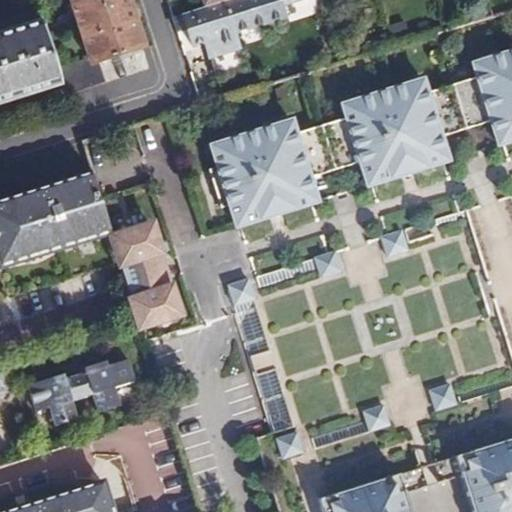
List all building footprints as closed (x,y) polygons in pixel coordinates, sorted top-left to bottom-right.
[(57,68),(62,83),(66,94),(105,82),(99,61),(142,46),(127,0),(72,0),(90,58),(57,68)] [(282,4),(296,0),(225,0),(208,5),(184,12),(189,29),(193,43),(206,40),(216,71),(245,62),(235,32),(286,17),(282,4)] [(174,15),(178,32),(189,29),(184,12),(174,15)] [(0,102),(62,83),(57,68),(42,17),(0,30),(0,102)] [(210,147),(217,169),(220,179),(212,182),(217,199),(225,197),(229,208),(236,229),(318,203),(310,180),(360,164),(367,187),(448,161),(441,139),(490,123),(498,146),(511,141),(511,51),(471,64),(475,76),(426,92),(422,80),(342,106),(345,117),(295,134),(292,121),(210,147)] [(220,179),(217,169),(209,171),(212,182),(220,179)] [(114,239),(93,174),(38,191),(43,209),(31,212),(26,195),(0,202),(0,373),(8,371),(142,329),(141,327),(114,239)] [(43,209),(38,191),(26,195),(31,212),(43,209)] [(225,197),(217,199),(220,211),(229,208),(225,197)] [(150,228),(114,239),(141,327),(178,315),(150,228)] [(382,238),(388,258),(407,252),(400,232),(382,238)] [(315,259),(321,279),(341,273),(335,253),(315,259)] [(228,287),(234,307),(254,301),(248,281),(228,287)] [(65,373),(30,384),(38,410),(52,406),(57,424),(78,418),(73,400),(94,394),(99,411),(122,404),(116,386),(136,380),(129,357),(109,364),(107,359),(93,364),(94,368),(66,376),(65,373)] [(0,394),(14,389),(8,371),(0,373),(0,403),(2,403),(0,395),(0,394)] [(430,392),(436,411),(456,405),(450,386),(430,392)] [(363,414),(369,433),(390,427),(384,407),(363,414)] [(276,441),(282,460),(303,454),(297,435),(276,441)] [(511,511),(511,439),(456,457),(462,476),(473,511),(511,511)] [(462,476),(456,457),(433,464),(439,483),(462,476)] [(399,475),(405,494),(428,487),(422,468),(399,475)] [(410,511),(405,494),(399,475),(318,501),(321,511),(410,511)] [(0,511),(111,511),(101,481),(0,511)]
